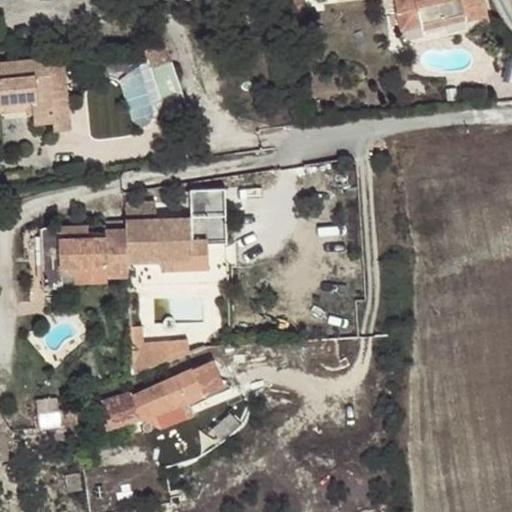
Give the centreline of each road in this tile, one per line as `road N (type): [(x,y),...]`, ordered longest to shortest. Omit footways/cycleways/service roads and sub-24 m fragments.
road 1 (residential): [(355,128),(374,333)]
road 2 (residential): [(130,181),(259,165),(324,131)]
road 3 (residential): [(511,112),(355,128)]
